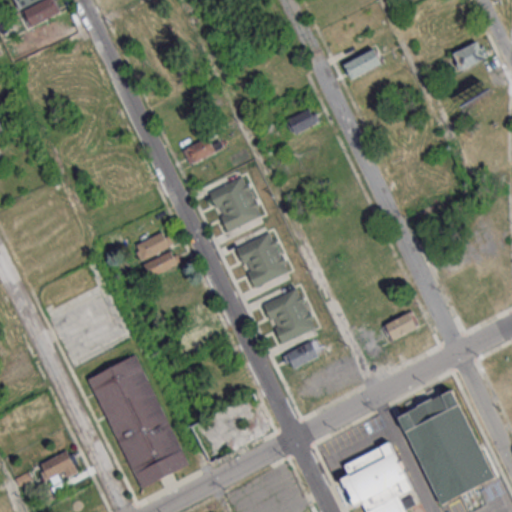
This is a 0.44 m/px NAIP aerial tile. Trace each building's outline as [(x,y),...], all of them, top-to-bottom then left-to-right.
[(16,0),(36,0),(20,8),(16,0)] [(23,9),(41,0),(56,0),(61,9),(31,25),(23,9)] [(453,54),(478,41),(486,55),(461,68),(453,54)] [(343,64),(374,48),(381,62),(350,78),(343,64)] [(288,117),(308,108),(315,122),(294,132),(288,117)] [(296,141),(305,154),(328,139),(319,126),(296,141)] [(183,148),(215,132),(223,148),(191,164),(183,148)] [(399,175),(406,190),(439,174),(432,159),(399,175)] [(209,192),(242,176),(246,183),(248,182),(251,189),(249,190),(254,200),(256,199),(260,206),(258,207),(262,215),(229,231),(221,216),(224,214),(220,206),(217,208),(209,192)] [(136,244),(163,230),(170,243),(143,258),(136,244)] [(235,248),(268,232),(272,240),(274,239),(277,245),(275,247),(280,257),(282,255),(286,263),(284,264),(288,272),(255,288),(247,272),(250,271),(246,263),(243,264),(235,248)] [(143,265),(175,248),(181,260),(150,277),(143,265)] [(263,305),(296,289),(299,296),(302,295),(305,302),(302,303),(307,313),(310,312),(313,320),(312,320),(315,328),(282,344),(274,329),(277,327),(273,320),(270,321),(263,305)] [(386,324),(411,311),(418,326),(393,339),(386,324)] [(207,324),(215,341),(185,356),(180,347),(185,344),(182,337),(207,324)] [(286,353),(313,339),(320,353),(293,367),(286,353)] [(87,378),(136,354),(189,463),(141,487),(87,378)] [(0,368),(0,377),(4,385),(31,372),(23,356),(0,368)] [(398,415),(453,388),(497,476),(442,504),(398,415)] [(395,494),(404,511),(365,511),(361,504),(355,507),(340,479),(350,474),(345,463),(390,440),(413,485),(395,494)] [(43,464),(68,450),(70,453),(74,451),(80,461),(75,464),(78,469),(69,475),(65,468),(50,476),(43,464)]
